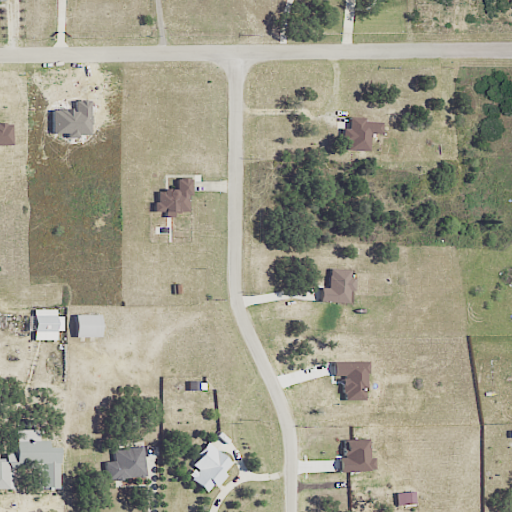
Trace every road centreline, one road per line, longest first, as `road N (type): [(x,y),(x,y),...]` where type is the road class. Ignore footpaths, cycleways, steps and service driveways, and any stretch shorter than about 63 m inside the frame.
road 1 (residential): [(0,56),(511,50)]
road 2 (residential): [(294,511),(295,445),(237,282),(238,54)]
